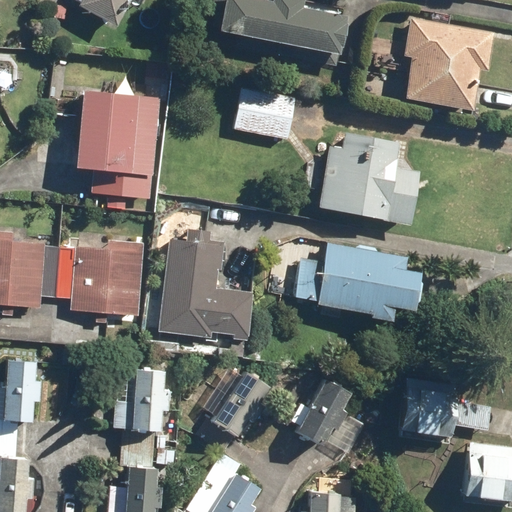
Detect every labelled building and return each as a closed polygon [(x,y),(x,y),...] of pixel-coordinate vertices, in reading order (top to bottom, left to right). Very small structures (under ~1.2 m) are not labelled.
[(127,0),(76,0),(74,5),(113,26),(127,0)] [(301,0),(213,0),(208,29),(337,53),(344,15),(300,7),(301,0)] [(491,31),(407,17),(400,55),(409,57),(402,97),(470,109),(477,68),(484,69),(491,31)] [(167,61),(142,59),(140,80),(166,82),(167,61)] [(291,97),(238,86),(230,128),(283,139),(291,97)] [(154,96),(78,88),(69,165),(89,167),(87,192),(143,198),(154,96)] [(338,146),(325,144),(313,206),(407,223),(416,172),(393,168),(398,142),(341,131),(338,146)] [(8,230),(0,229),(0,303),(35,306),(41,243),(7,240),(8,230)] [(104,249),(71,247),(67,309),(135,313),(139,241),(105,239),(104,249)] [(216,245),(164,239),(154,330),(244,340),(250,294),(211,289),(216,245)] [(404,257),(323,242),(319,262),(296,257),(288,298),(389,316),(391,307),(411,310),(418,272),(402,269),(404,257)] [(33,361),(5,359),(3,386),(0,385),(0,418),(29,421),(33,361)] [(159,370),(131,368),(129,401),(110,400),(108,427),(155,429),(159,370)] [(265,386),(240,370),(207,421),(232,437),(265,386)] [(347,390),(321,374),(287,429),(313,445),(347,390)] [(451,382),(397,378),(392,431),(447,436),(448,428),(481,431),(484,405),(449,401),(451,382)] [(511,447),(457,444),(454,494),(508,498),(509,489),(511,489),(511,447)] [(20,511),(25,459),(0,457),(0,511),(20,511)] [(149,511),(151,466),(124,465),(123,486),(105,485),(103,511),(149,511)] [(239,511),(255,488),(231,472),(212,501),(192,488),(176,511),(239,511)] [(329,511),(331,492),(303,490),(301,511),(329,511)]
